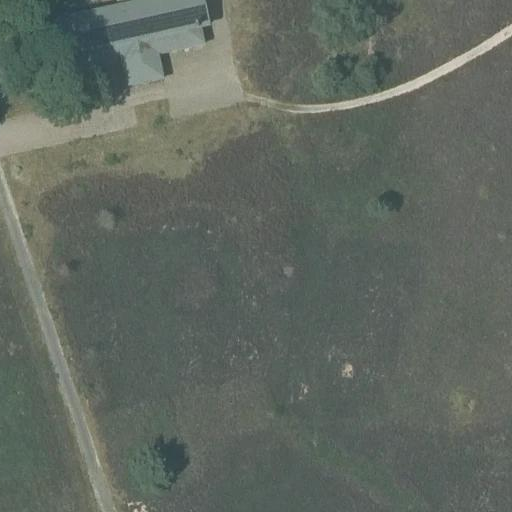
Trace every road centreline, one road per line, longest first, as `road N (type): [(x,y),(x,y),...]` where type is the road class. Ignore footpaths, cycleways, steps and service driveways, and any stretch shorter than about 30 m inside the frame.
road 1 (track): [(0,184),(109,511)]
road 2 (track): [(511,29),(423,81),(359,104),(285,109),(217,85)]
